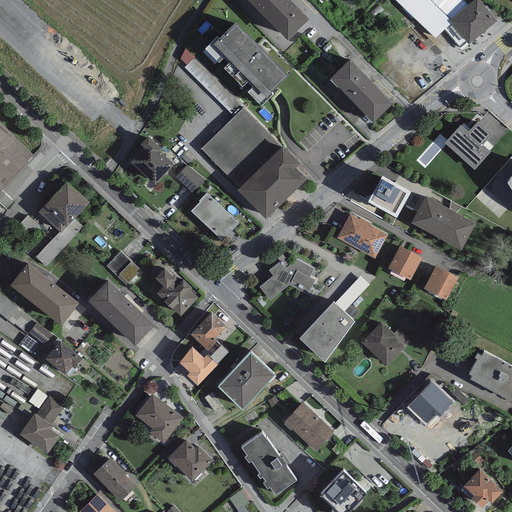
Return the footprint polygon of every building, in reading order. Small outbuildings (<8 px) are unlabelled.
[(309,21),(288,0),(246,0),(287,42),(309,21)] [(333,0),(349,15),(361,3),(358,0),(333,0)] [(443,30),(451,24),(449,21),(450,21),(428,0),(394,0),(398,3),(434,38),(436,39),(444,31),(443,30)] [(428,0),(450,21),(475,0),(428,0)] [(496,22),(478,0),(475,0),(450,21),(449,21),(451,24),(469,45),(496,22)] [(434,38),(398,3),(389,13),(416,38),(411,43),(420,52),(434,38)] [(289,78),(236,24),(218,41),(217,39),(205,51),(218,64),(224,59),(230,65),(224,70),(242,89),(248,83),(253,89),(248,94),(261,108),(273,97),(271,95),(289,78)] [(461,51),(469,45),(451,24),(443,30),(444,31),(461,51)] [(187,66),(195,57),(186,49),(180,59),(187,66)] [(245,106),(195,57),(187,66),(185,68),(235,117),(244,108),(245,106)] [(393,105),(350,60),(329,80),(372,125),(393,105)] [(283,147),(244,108),(235,117),(201,149),(240,189),(283,147)] [(461,122),(445,140),(474,166),(490,149),(482,142),(492,131),(478,119),(468,129),(461,122)] [(0,192),(35,155),(0,122),(0,192)] [(162,150),(148,137),(140,146),(144,149),(130,163),(154,186),(174,166),(160,152),(162,150)] [(440,149),(433,144),(419,160),(425,165),(440,149)] [(300,165),(283,147),(240,189),(237,191),(265,220),(307,180),(296,169),(300,165)] [(206,180),(187,166),(175,178),(192,194),(206,180)] [(411,184),(382,170),(367,194),(398,210),(411,184)] [(67,178),(38,209),(60,229),(73,216),(89,199),(67,178)] [(475,217),(425,192),(411,218),(461,244),(475,217)] [(206,193),(199,201),(200,202),(191,212),(221,240),(231,229),(232,231),(239,224),(206,193)] [(387,232),(350,212),(337,236),(374,256),(387,232)] [(83,226),(73,216),(60,229),(34,257),(45,266),(83,226)] [(28,218),(23,227),(30,232),(36,223),(28,218)] [(422,253),(400,242),(388,265),(411,276),(422,253)] [(282,252),(277,256),(280,259),(268,269),(273,274),(259,285),(269,298),(289,283),(311,294),(314,289),(310,287),(315,277),(310,274),(314,266),(296,257),(290,262),(282,252)] [(78,297),(28,257),(11,279),(61,319),(78,297)] [(458,273),(436,261),(423,283),(446,296),(458,273)] [(174,272),(164,263),(155,273),(164,282),(157,290),(164,297),(181,313),(198,294),(189,286),(191,283),(183,275),(181,277),(175,271),(174,272)] [(155,318),(107,274),(88,294),(136,339),(155,318)] [(355,314),(333,294),(300,331),(324,355),(355,314)] [(212,309),(191,331),(204,343),(208,346),(217,336),(215,334),(226,322),(212,309)] [(381,318),(362,339),(387,363),(410,339),(398,328),(395,331),(381,318)] [(83,356),(59,337),(58,338),(37,321),(29,330),(51,348),(45,356),(65,371),(66,370),(69,373),(83,356)] [(204,343),(199,348),(192,341),(177,358),(202,380),(230,348),(217,336),(208,346),(204,343)] [(276,368),(250,345),(218,379),(243,403),(276,368)] [(495,352),(483,346),(481,350),(477,348),(475,352),(477,354),(469,368),(472,370),(470,374),(511,395),(511,360),(495,351),(495,352)] [(446,392),(432,378),(411,398),(420,407),(417,410),(426,419),(436,409),(439,412),(449,402),(443,395),(446,392)] [(184,414),(152,391),(135,413),(152,426),(149,430),(163,441),(184,414)] [(63,405),(48,395),(36,412),(34,411),(19,431),(47,451),(60,434),(50,427),(53,423),(51,422),(63,405)] [(334,429),(302,399),(284,418),(315,448),(334,429)] [(262,427),(241,442),(247,450),(244,452),(249,458),(252,456),(260,468),(258,470),(260,473),(262,472),(266,476),(263,478),(267,484),(270,482),(275,490),(296,475),(286,461),(287,461),(285,458),(286,458),(282,451),(281,452),(280,450),(279,451),(267,433),(266,433),(262,427)] [(195,445),(186,436),(168,454),(192,479),(213,458),(198,442),(195,445)] [(136,483),(110,454),(94,469),(120,498),(136,483)] [(357,477),(343,464),(319,489),(334,503),(331,507),(335,511),(340,511),(343,510),(344,511),(366,488),(356,478),(357,477)] [(503,486),(479,464),(463,481),(473,491),(471,494),(481,504),(488,496),(491,499),(503,486)] [(117,511),(98,492),(79,510),(81,511),(117,511)] [(244,511),(243,509),(250,504),(242,492),(231,500),(239,511),(244,511)]
